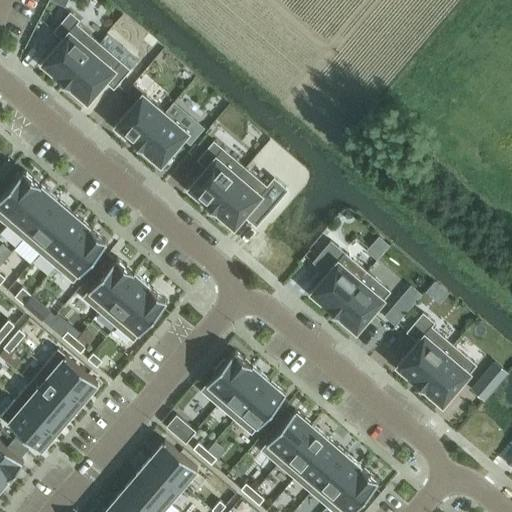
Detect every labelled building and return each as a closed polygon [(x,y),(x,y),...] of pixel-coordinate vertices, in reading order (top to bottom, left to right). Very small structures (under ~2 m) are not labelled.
[(62,37),(41,62),(59,77),(58,77),(64,82),(99,41),(77,23),(80,19),(70,11),(54,30),(62,37)] [(99,41),(64,82),(69,87),(70,86),(88,101),(105,80),(114,88),(130,68),(122,61),(99,41)] [(133,83),(126,91),(136,100),(143,92),(133,83)] [(136,100),(115,124),(132,139),(131,140),(137,145),(166,111),(143,92),(136,100)] [(166,111),(137,145),(143,150),(143,149),(161,164),(183,138),(184,137),(190,142),(203,127),(174,102),(166,111)] [(206,166),(188,187),(205,202),(210,207),(245,167),(222,147),(214,139),(197,159),(206,166)] [(245,167),(211,207),(216,212),(217,211),(234,226),(247,212),(257,221),(285,188),(274,178),(267,185),(245,167)] [(0,218),(7,224),(41,184),(23,169),(0,196),(0,218)] [(41,184),(7,224),(23,238),(58,198),(41,184)] [(58,198),(23,238),(40,252),(74,212),(58,198)] [(74,212),(40,252),(57,266),(90,226),(74,212)] [(90,226),(57,266),(73,280),(107,240),(90,226)] [(326,272),(310,291),(328,306),(327,306),(333,311),(367,271),(344,251),(331,239),(313,260),(326,272)] [(116,256),(82,296),(100,311),(134,271),(116,256)] [(134,271),(100,311),(116,325),(150,285),(134,271)] [(356,330),(390,290),(367,271),(333,311),(338,316),(339,315),(356,330)] [(150,285),(116,325),(133,340),(149,321),(150,323),(160,312),(158,310),(167,300),(150,285)] [(23,287),(15,295),(24,303),(32,294),(23,287)] [(32,294),(24,303),(42,319),(50,310),(32,294)] [(396,303),(386,315),(395,324),(406,312),(396,303)] [(419,385),(454,344),(431,325),(435,321),(423,311),(406,331),(417,340),(396,364),(414,379),(413,380),(419,385)] [(8,319),(1,328),(7,333),(14,324),(8,319)] [(19,328),(12,337),(17,342),(25,333),(19,328)] [(67,330),(62,336),(71,344),(77,338),(67,330)] [(12,337),(4,347),(10,352),(17,342),(12,337)] [(77,338),(71,344),(81,352),(86,346),(77,338)] [(442,404),(477,363),(454,344),(419,385),(425,390),(425,389),(442,404)] [(58,347),(43,364),(84,399),(98,382),(58,347)] [(218,404),(252,364),(235,349),(226,360),(224,358),(214,369),(216,371),(200,389),(218,404)] [(93,352),(88,358),(97,365),(102,360),(93,352)] [(43,364),(29,381),(69,415),(84,399),(43,364)] [(234,418),(268,378),(252,364),(218,404),(234,418)] [(484,373),(472,387),(484,398),(496,383),(484,373)] [(286,392),(268,378),(234,418),(252,433),(286,392)] [(29,381),(15,397),(55,432),(69,415),(29,381)] [(15,397),(0,415),(19,431),(32,442),(41,449),(55,432),(15,397)] [(278,463),(312,423),(295,408),(261,448),(278,463)] [(196,430),(176,413),(166,425),(186,441),(196,430)] [(294,477),(328,437),(312,423),(278,463),(294,477)] [(19,431),(13,438),(26,449),(32,442),(19,431)] [(311,491),(345,451),(328,437),(294,477),(311,491)] [(13,438),(7,446),(20,457),(26,449),(13,438)] [(0,439),(0,469),(9,477),(23,460),(20,457),(7,446),(0,439)] [(198,467),(165,439),(150,456),(183,484),(198,467)] [(193,447),(202,455),(207,449),(198,441),(193,447)] [(202,455),(211,463),(217,457),(207,449),(202,455)] [(326,504),(360,464),(345,451),(311,491),(326,504)] [(183,484),(150,456),(136,472),(169,500),(183,484)] [(335,511),(350,511),(379,480),(360,464),(326,504),(335,511)] [(0,469),(0,487),(9,477),(0,469)] [(158,511),(169,500),(136,472),(122,489),(149,511),(158,511)] [(241,488),(250,496),(255,490),(246,482),(241,488)] [(149,511),(122,489),(108,505),(115,511),(149,511)] [(250,496),(259,503),(264,497),(255,490),(250,496)] [(220,499),(212,508),(215,511),(219,511),(226,505),(220,499)]
